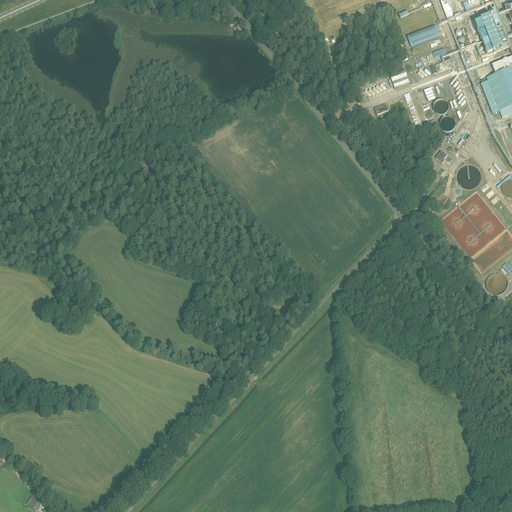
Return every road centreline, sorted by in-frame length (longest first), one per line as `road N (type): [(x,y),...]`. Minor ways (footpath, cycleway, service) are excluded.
road 1 (unclassified): [(400,220),(126,511)]
road 2 (unclassified): [(400,220),(221,0)]
road 3 (unclassified): [(511,356),(400,220)]
